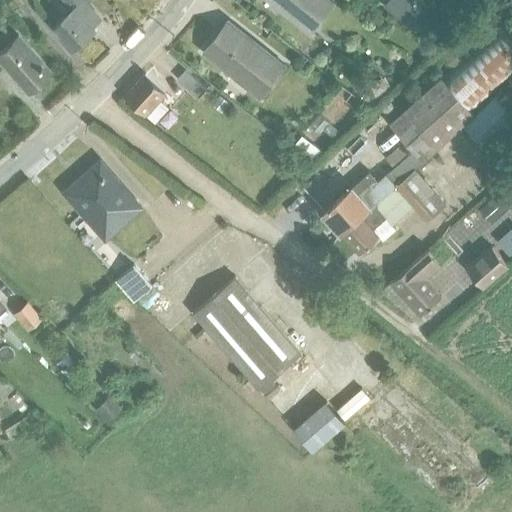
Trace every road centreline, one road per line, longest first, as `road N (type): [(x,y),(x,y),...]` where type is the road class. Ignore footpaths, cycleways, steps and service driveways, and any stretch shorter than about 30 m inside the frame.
road 1 (unclassified): [(179,0),(0,178)]
road 2 (track): [(440,357),(333,276)]
